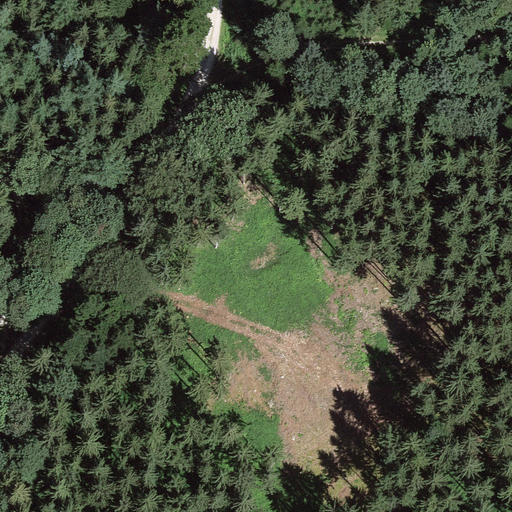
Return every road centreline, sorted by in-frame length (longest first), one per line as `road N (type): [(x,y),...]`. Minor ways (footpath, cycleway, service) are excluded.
road 1 (track): [(0,367),(146,173),(191,83)]
road 2 (track): [(0,346),(13,277),(15,196),(0,160)]
